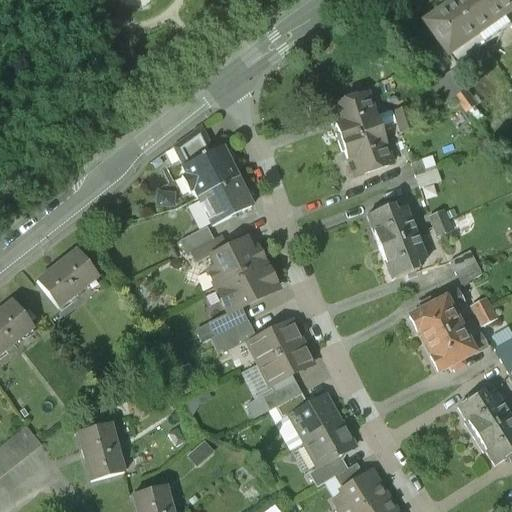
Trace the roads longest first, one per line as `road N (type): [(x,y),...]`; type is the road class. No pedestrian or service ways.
road 1 (residential): [(425,511),(318,322),(229,76)]
road 2 (residential): [(0,261),(229,76)]
road 3 (residential): [(229,76),(334,0)]
